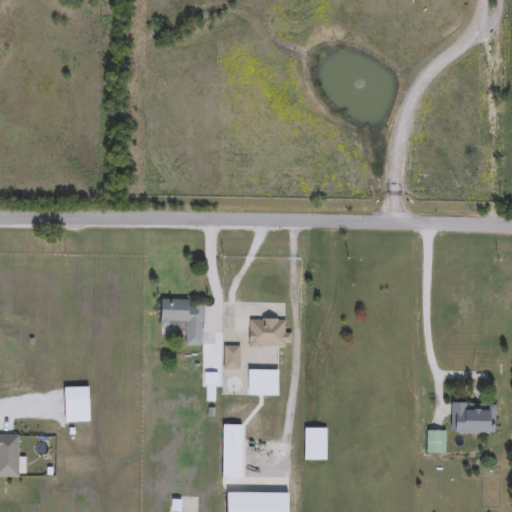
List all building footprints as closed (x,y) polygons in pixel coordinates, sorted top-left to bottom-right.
[(191,302),(191,307),(203,308),(202,348),(186,348),(187,325),(161,324),(162,301),(191,302)] [(250,348),(250,321),(287,321),(287,348),(250,348)] [(240,371),(224,371),(224,348),(240,348),(240,371)] [(249,398),(249,372),(279,372),(279,398),(249,398)] [(89,425),(65,425),(65,390),(89,390),(89,425)] [(496,406),(496,437),(458,437),(458,406),(496,406)] [(304,463),(304,430),(328,430),(328,463),(304,463)] [(0,437),(18,437),(18,479),(0,479),(0,437)] [(242,480),(222,480),(222,451),(242,451),(242,480)] [(290,511),(227,511),(227,495),(290,495),(290,511)]
